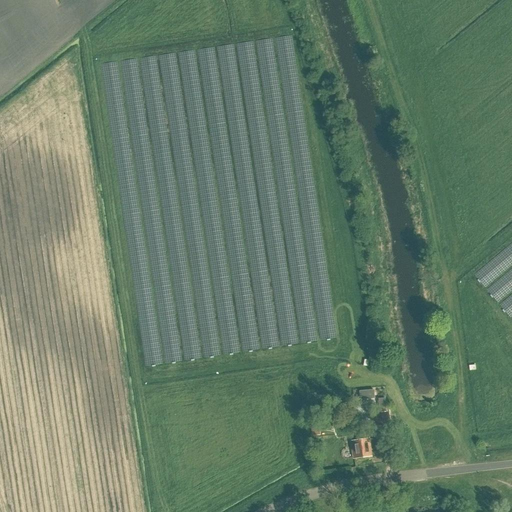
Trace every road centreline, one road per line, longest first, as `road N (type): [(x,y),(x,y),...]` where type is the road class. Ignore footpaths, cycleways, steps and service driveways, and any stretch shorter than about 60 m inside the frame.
road 1 (track): [(368,0),(423,170),(467,469)]
road 2 (tertiary): [(467,469),(348,484),(266,511)]
